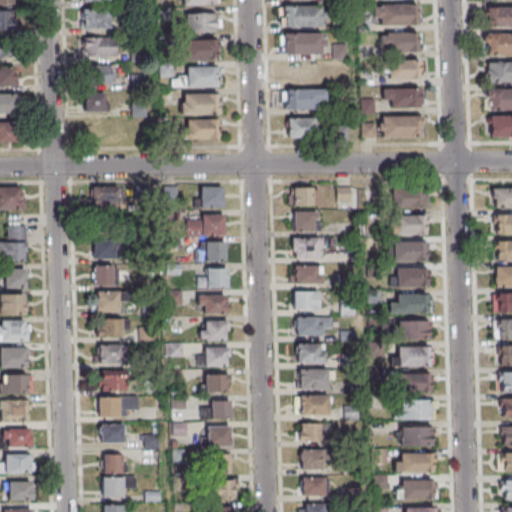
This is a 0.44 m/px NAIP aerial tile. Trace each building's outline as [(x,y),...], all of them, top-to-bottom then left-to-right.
[(416,4),(376,4),(376,25),(416,25),(416,4)] [(280,26),(322,26),(322,6),(280,6),(280,26)] [(109,8),(80,8),(80,28),(109,28),(109,8)] [(511,27),(511,8),(482,8),(482,28),(511,27)] [(218,12),(183,12),(183,31),(218,31),(218,12)] [(421,33),(379,33),(379,52),(421,52),(421,33)] [(323,54),(323,34),(281,34),(281,54),(323,54)] [(511,34),(482,35),(482,55),(511,55),(511,34)] [(115,37),(82,37),(82,57),(115,57),(115,37)] [(218,39),(182,39),(182,59),(218,59),(218,39)] [(419,60),(386,60),(386,80),(419,80),(419,60)] [(282,81),(323,81),(323,61),(282,61),(282,81)] [(511,83),(511,62),(484,62),(484,83),(511,83)] [(218,65),(183,65),(183,77),(172,77),(172,86),(218,86),(218,65)] [(0,86),(15,86),(15,67),(0,66),(0,86)] [(109,66),(84,66),(84,83),(109,83),(109,66)] [(324,109),(324,88),(282,88),(282,109),(324,109)] [(419,107),(419,88),(383,88),(383,107),(419,107)] [(511,89),(484,89),(484,111),(511,110),(511,89)] [(0,93),(0,112),(13,113),(13,93),(0,93)] [(217,114),(217,93),(179,93),(179,114),(217,114)] [(104,94),(83,94),(83,111),(104,111),(104,94)] [(419,115),(380,115),(380,137),(419,137),(419,115)] [(511,137),(511,115),(486,116),(486,137),(511,137)] [(285,137),(312,137),(312,117),(285,117),(285,137)] [(217,118),(183,118),(183,138),(217,138),(217,118)] [(0,121),(0,141),(13,142),(13,121),(0,121)] [(0,208),(21,209),(21,186),(0,186),(0,208)] [(222,186),(199,186),(199,207),(222,207),(222,186)] [(91,187),(91,207),(118,207),(118,187),(91,187)] [(287,187),(287,205),(318,205),(318,187),(287,187)] [(349,201),(349,187),(336,187),(336,201),(349,201)] [(490,206),(511,206),(511,187),(490,187),(490,206)] [(425,207),(425,188),(394,188),(394,207),(425,207)] [(315,210),(291,210),(291,231),(315,231),(315,210)] [(511,213),(491,213),(491,234),(511,233),(511,213)] [(222,214),(199,214),(199,223),(187,223),(187,235),(222,235),(222,214)] [(425,214),(392,214),(392,235),(425,235),(425,214)] [(24,226),(5,226),(5,240),(0,240),(0,259),(24,260),(24,226)] [(92,259),(114,259),(114,235),(92,235),(92,259)] [(319,237),(290,237),(290,259),(319,259),(319,237)] [(511,239),(493,240),(493,260),(511,259),(511,239)] [(224,241),(195,241),(195,260),(224,260),(224,241)] [(424,242),(391,242),(391,261),(424,261),(424,242)] [(112,265),(92,265),(92,285),(112,285),(112,265)] [(320,283),(320,265),(290,265),(290,283),(320,283)] [(493,286),(511,285),(511,265),(493,265),(493,286)] [(24,267),(0,267),(0,287),(24,287),(24,267)] [(394,287),(427,287),(427,267),(394,267),(394,287)] [(226,287),(226,268),(204,268),(205,276),(196,276),(196,287),(226,287)] [(125,290),(93,290),(93,312),(117,312),(117,301),(125,301),(125,290)] [(291,309),(317,309),(317,290),(291,290),(291,309)] [(491,313),(511,312),(511,291),(491,292),(491,313)] [(0,313),(23,313),(23,293),(0,292),(0,313)] [(196,293),(196,313),(226,313),(226,293),(196,293)] [(395,303),(387,303),(387,313),(428,313),(428,293),(395,293),(395,303)] [(329,316),(293,316),(293,335),(329,335),(329,316)] [(121,318),(94,318),(94,336),(121,336),(121,318)] [(511,318),(496,318),(496,338),(511,338),(511,318)] [(0,340),(27,340),(27,320),(0,319),(0,340)] [(227,320),(199,320),(199,339),(227,339),(227,320)] [(427,320),(394,320),(394,338),(427,338),(427,320)] [(153,340),(153,326),(138,326),(138,340),(153,340)] [(323,362),(323,343),(295,343),(295,362),(323,362)] [(511,344),(496,344),(496,365),(511,364),(511,344)] [(121,363),(121,345),(96,345),(96,363),(121,363)] [(0,346),(0,366),(26,366),(26,347),(0,346)] [(429,366),(429,346),(394,346),(394,366),(429,366)] [(227,365),(227,347),(202,347),(202,365),(227,365)] [(328,368),(296,368),(296,388),(328,388),(328,368)] [(496,391),(511,391),(511,371),(496,371),(496,391)] [(98,390),(124,390),(124,372),(98,372),(98,390)] [(29,374),(0,373),(0,392),(29,393),(29,374)] [(227,373),(201,373),(201,391),(227,391),(227,373)] [(398,392),(430,392),(430,373),(398,373),(398,392)] [(293,414),(327,414),(327,395),(293,395),(293,414)] [(118,416),(118,396),(96,396),(96,416),(118,416)] [(137,409),(137,396),(123,396),(123,409),(137,409)] [(498,416),(511,415),(511,396),(498,397),(498,416)] [(433,399),(397,399),(397,418),(433,418),(433,399)] [(0,418),(27,419),(27,401),(0,400),(0,418)] [(208,401),(208,409),(200,409),(200,418),(229,418),(229,401),(208,401)] [(354,418),(354,407),(344,407),(344,418),(354,418)] [(295,422),(295,439),(329,439),(329,422),(295,422)] [(122,423),(98,423),(98,441),(122,441),(122,423)] [(511,443),(511,424),(499,425),(499,444),(511,443)] [(230,446),(230,425),(205,425),(205,446),(230,446)] [(431,445),(431,426),(398,426),(398,445),(431,445)] [(0,428),(0,446),(29,446),(29,428),(0,428)] [(298,469),(321,469),(321,450),(299,450),(298,469)] [(495,471),(511,470),(511,452),(495,452),(495,471)] [(0,472),(31,472),(31,453),(0,453),(0,472)] [(101,472),(120,472),(120,453),(101,453),(101,472)] [(433,471),(433,453),(394,453),(394,471),(433,471)] [(229,455),(211,455),(211,472),(229,472),(229,455)] [(101,496),(122,496),(122,477),(101,477),(101,496)] [(233,478),(212,478),(212,498),(233,498),(233,478)] [(323,494),(323,478),(299,478),(299,494),(323,494)] [(511,498),(511,479),(499,480),(499,498),(511,498)] [(394,480),(394,498),(436,498),(436,480),(394,480)] [(31,499),(31,481),(5,481),(5,499),(31,499)]
